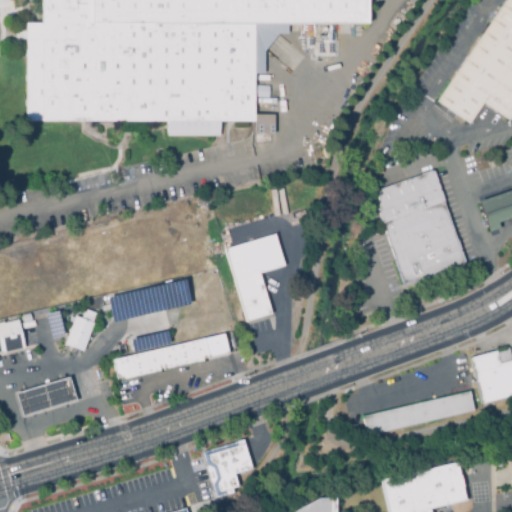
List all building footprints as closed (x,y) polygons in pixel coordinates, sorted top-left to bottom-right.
[(218,138),(165,138),(165,123),(24,123),(24,25),(40,25),(40,0),(366,0),(366,24),(285,25),(285,36),(277,36),(262,52),(262,75),(251,75),(251,116),(272,116),(272,136),(252,136),(252,122),(218,122),(218,138)] [(467,124),(435,103),(505,0),(511,0),(511,114),(507,122),(482,104),(467,124)] [(402,286),(375,210),(379,190),(431,172),(463,265),(402,286)] [(488,233),(477,202),(511,190),(511,218),(496,224),(498,230),(488,233)] [(245,323),(223,251),(273,235),(282,267),(257,275),(269,315),(245,323)] [(31,319),(22,321),(21,314),(29,312),(31,319)] [(72,316),(91,323),(80,351),(62,344),(72,316)] [(0,323),(15,320),(22,348),(1,353),(0,351),(0,323)] [(22,323),(33,320),(34,325),(23,328),(22,323)] [(121,382),(121,379),(116,380),(111,361),(202,340),(206,359),(201,360),(201,363),(165,371),(164,369),(158,371),(158,373),(121,382)] [(511,396),(480,405),(468,359),(506,350),(509,362),(511,361),(511,396)] [(20,416),(13,392),(67,377),(74,400),(20,416)] [(365,438),(361,418),(467,393),(472,412),(365,438)] [(214,500),(201,453),(242,441),(250,470),(232,475),(236,488),(230,490),(231,495),(214,500)] [(386,511),(379,482),(455,464),(464,502),(428,510),(428,511),(386,511)] [(293,511),(317,500),(334,500),(334,511),(293,511)]
